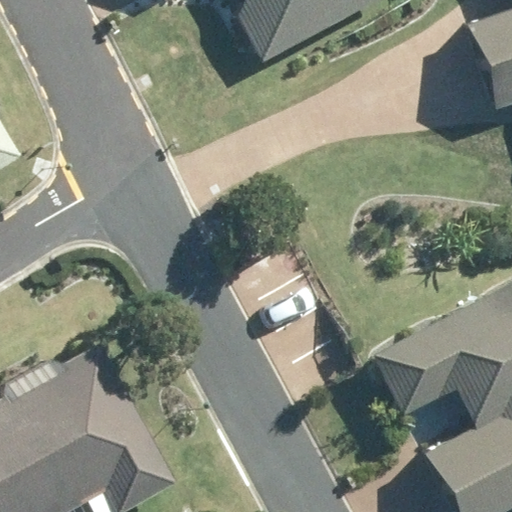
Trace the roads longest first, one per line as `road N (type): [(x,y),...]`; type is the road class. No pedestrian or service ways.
road 1 (residential): [(310,511),(124,178)]
road 2 (residential): [(124,178),(31,0)]
road 3 (residential): [(124,178),(0,247)]
